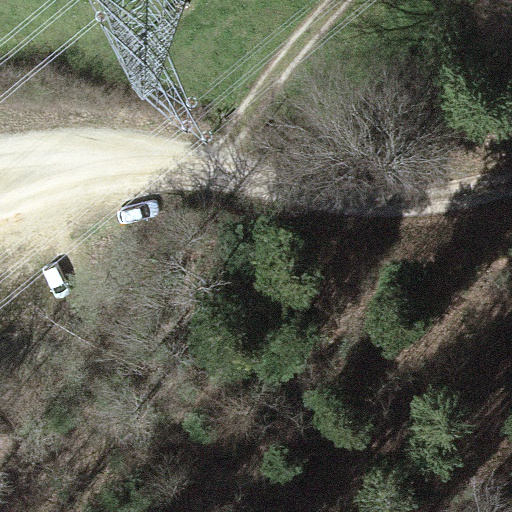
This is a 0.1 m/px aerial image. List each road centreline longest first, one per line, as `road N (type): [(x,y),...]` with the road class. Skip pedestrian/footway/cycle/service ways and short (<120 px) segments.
road 1 (track): [(0,153),(117,146),(343,184),(407,184),(511,162)]
road 2 (track): [(216,161),(337,0)]
